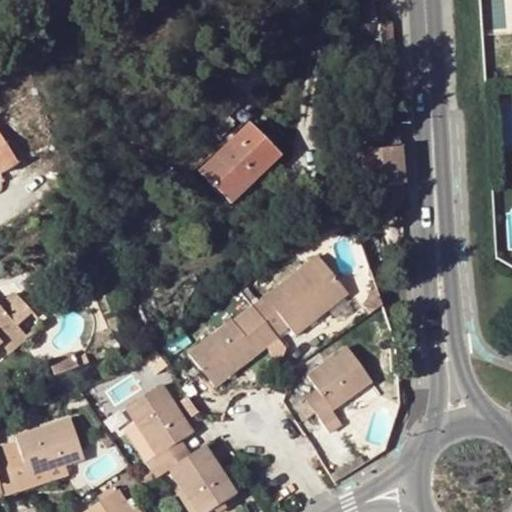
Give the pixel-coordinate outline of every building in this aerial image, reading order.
[(392,59),(389,22),(364,25),(367,61),(392,59)] [(214,137),(230,122),(222,113),(215,107),(200,122),(203,126),(214,137)] [(227,205),(277,158),(247,126),(198,173),(227,205)] [(398,129),(357,134),(360,153),(401,149),(398,129)] [(0,134),(0,172),(2,175),(18,165),(0,134)] [(360,153),(364,189),(399,186),(405,186),(401,149),(360,153)] [(400,202),(399,186),(364,189),(366,205),(400,202)] [(287,329),(293,336),(315,319),(345,296),(317,258),(251,307),(275,337),(287,329)] [(375,292),(369,295),(362,310),(367,316),(380,307),(375,292)] [(0,306),(0,356),(24,333),(16,325),(31,311),(15,294),(1,307),(0,306)] [(351,304),(345,296),(315,319),(321,326),(351,304)] [(276,339),(275,337),(251,307),(250,306),(239,314),(264,349),(276,339)] [(16,325),(24,333),(0,356),(0,370),(45,326),(31,311),(16,325)] [(204,327),(211,336),(230,321),(223,312),(204,327)] [(239,314),(230,321),(255,355),(264,349),(239,314)] [(255,355),(230,321),(211,336),(187,354),(212,387),(255,355)] [(304,401),(327,433),(339,426),(335,419),(330,412),(361,391),(370,385),(345,350),(306,378),(316,393),(304,401)] [(158,455),(146,463),(157,479),(168,471),(181,462),(172,448),(182,441),(193,433),(161,386),(127,408),(138,425),(158,455)] [(361,391),(330,412),(335,419),(365,398),(361,391)] [(16,435),(17,442),(28,477),(65,465),(83,459),(70,418),(16,435)] [(146,463),(158,455),(138,425),(126,433),(146,463)] [(181,462),(190,456),(182,441),(172,448),(181,462)] [(67,474),(65,465),(28,477),(17,442),(3,446),(17,490),(67,474)] [(3,495),(17,490),(3,446),(0,446),(0,486),(2,493),(3,495)] [(181,489),(195,511),(210,511),(234,496),(202,449),(190,456),(181,462),(168,471),(181,489)] [(188,511),(195,511),(181,489),(176,493),(188,511)] [(88,511),(114,511),(126,504),(118,492),(88,511)]
